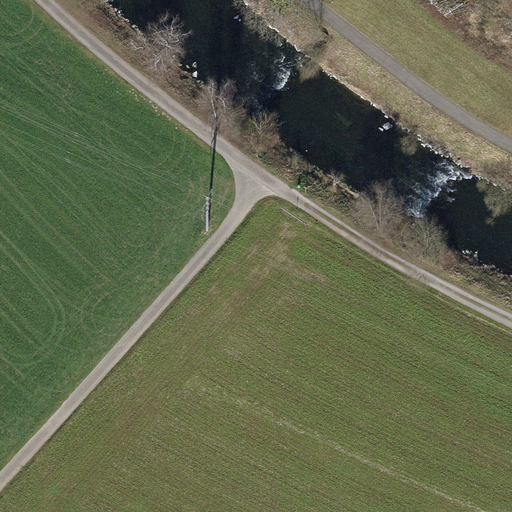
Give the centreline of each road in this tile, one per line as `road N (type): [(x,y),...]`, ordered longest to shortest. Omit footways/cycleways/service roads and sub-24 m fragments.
road 1 (track): [(0,475),(260,183)]
road 2 (track): [(511,331),(260,183)]
road 3 (track): [(260,183),(46,0)]
road 4 (track): [(312,0),(446,109),(511,142)]
